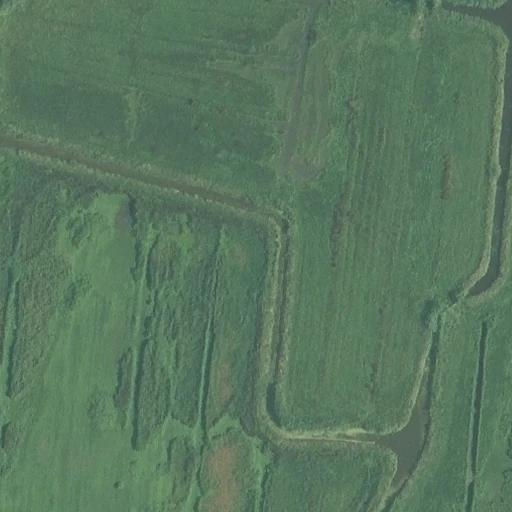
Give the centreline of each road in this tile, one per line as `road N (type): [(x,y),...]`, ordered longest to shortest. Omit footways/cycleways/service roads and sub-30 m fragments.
road 1 (track): [(14,117),(90,122),(320,202),(408,278),(433,58),(422,31)]
road 2 (track): [(0,112),(14,117),(422,31),(423,0)]
road 3 (track): [(408,278),(462,320),(481,511)]
